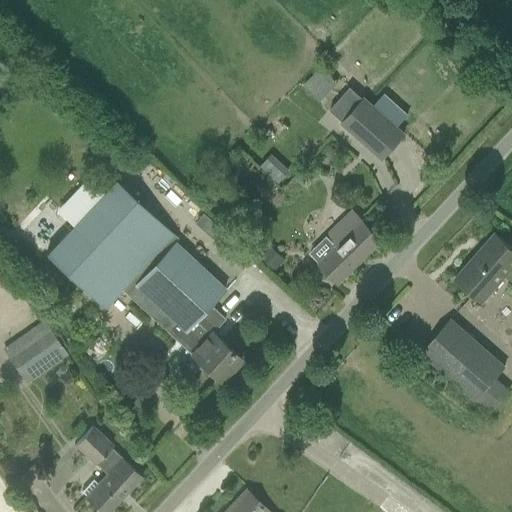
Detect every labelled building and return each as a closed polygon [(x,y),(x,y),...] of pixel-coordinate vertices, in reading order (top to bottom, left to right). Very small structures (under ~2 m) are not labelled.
[(304,85),(312,94),(330,76),(322,67),(304,85)] [(404,134),(364,98),(343,122),(383,158),(404,134)] [(296,174),(286,186),(295,194),(306,183),(296,174)] [(156,217),(115,179),(45,253),(105,309),(163,246),(144,229),(156,217)] [(319,263),(338,283),(382,240),(353,210),(326,236),(336,246),(319,263)] [(483,302),(511,268),(511,246),(495,232),(455,278),(483,302)] [(198,361),(221,382),(242,359),(211,331),(224,316),(210,304),(224,289),(172,241),(124,292),(190,353),(198,361)] [(272,247),(261,258),(274,271),(285,259),(272,247)] [(505,367),(466,332),(451,319),(422,352),(490,413),(511,389),(497,377),(505,367)] [(48,326),(32,337),(27,331),(2,349),(21,377),(63,349),(48,326)] [(315,437),(321,429),(309,420),(303,429),(315,437)] [(101,511),(107,511),(141,476),(110,447),(113,444),(93,425),(76,443),(96,463),(77,483),(88,494),(86,497),(101,511)] [(269,511),(246,490),(225,511),(269,511)]
